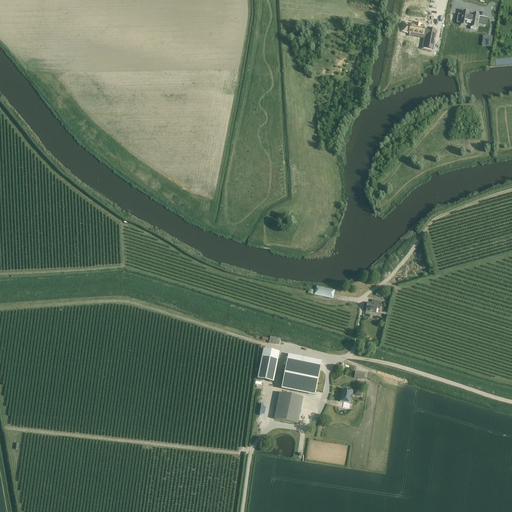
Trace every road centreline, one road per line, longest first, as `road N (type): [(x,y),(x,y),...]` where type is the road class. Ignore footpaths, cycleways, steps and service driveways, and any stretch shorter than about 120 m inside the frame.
road 1 (residential): [(242,511),(253,448),(270,428),(313,423),(330,365),(355,347),(363,299)]
road 2 (track): [(511,190),(437,217),(363,299),(337,297)]
road 3 (track): [(511,402),(346,356)]
